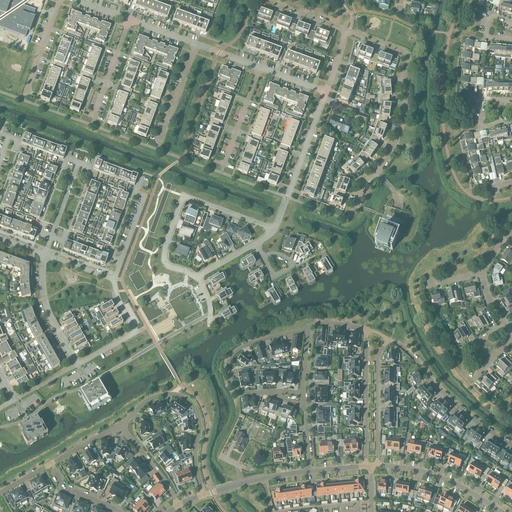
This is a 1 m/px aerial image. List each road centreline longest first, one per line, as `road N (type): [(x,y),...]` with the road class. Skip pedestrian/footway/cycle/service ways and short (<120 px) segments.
road 1 (residential): [(196,278),(164,261),(183,195),(274,229)]
road 2 (residential): [(376,171),(399,130),(408,57),(345,30)]
road 3 (residential): [(135,330),(76,365),(43,299),(44,254)]
road 4 (residential): [(309,325),(240,344),(229,363),(240,389),(302,389)]
road 5 (residential): [(119,425),(159,394),(189,402),(199,422),(202,494)]
road 6 (residential): [(511,440),(485,426),(389,338)]
road 7 (residential): [(274,229),(326,91)]
road 8 (tertiary): [(370,466),(446,479),(498,511)]
road 9 (residential): [(365,331),(370,466)]
road 10 (residential): [(389,338),(378,356),(377,461),(370,466)]
